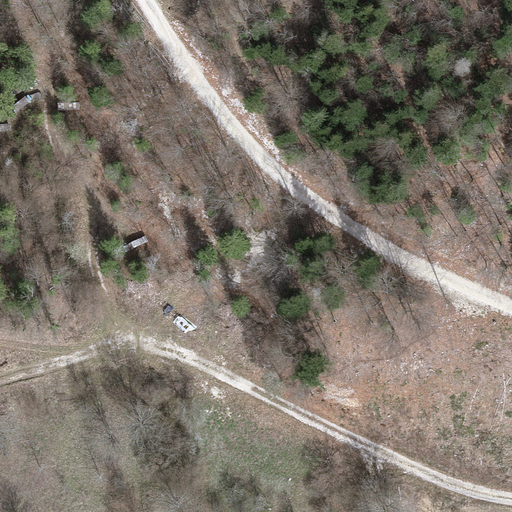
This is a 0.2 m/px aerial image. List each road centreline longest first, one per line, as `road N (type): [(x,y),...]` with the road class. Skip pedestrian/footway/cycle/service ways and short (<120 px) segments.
road 1 (track): [(0,387),(132,343),(169,347),(438,481),(511,498)]
road 2 (track): [(140,0),(174,56),(323,221),(511,316)]
